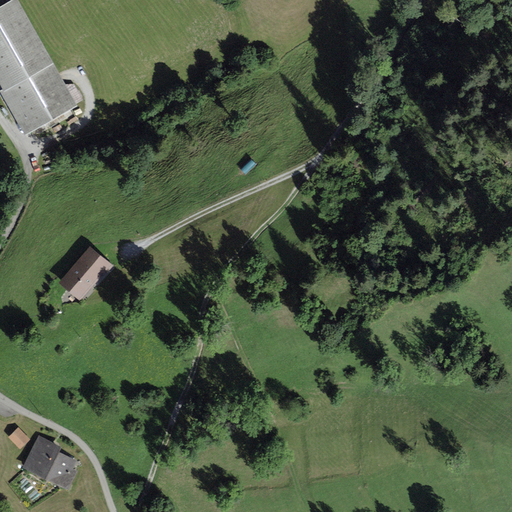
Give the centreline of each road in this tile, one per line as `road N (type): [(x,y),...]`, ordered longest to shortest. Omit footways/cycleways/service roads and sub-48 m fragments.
road 1 (track): [(311,511),(215,283)]
road 2 (track): [(140,511),(215,286)]
road 3 (track): [(115,265),(320,155)]
road 4 (track): [(320,155),(384,73),(419,0)]
road 5 (residential): [(114,511),(86,448),(0,398)]
road 6 (track): [(320,155),(215,283)]
road 7 (residential): [(0,243),(27,175),(24,153),(0,117)]
